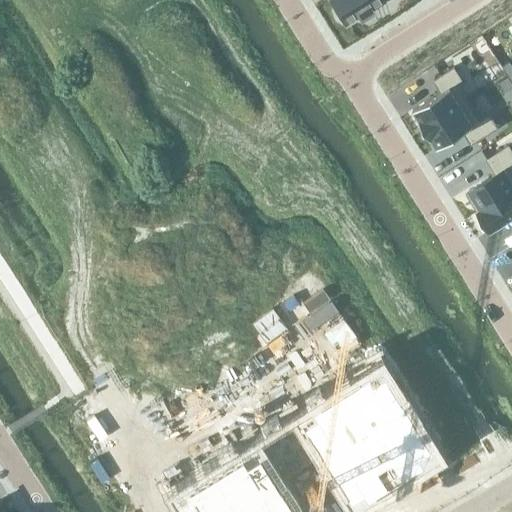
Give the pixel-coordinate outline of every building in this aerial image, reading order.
[(330,0),(345,22),(358,13),(360,16),(372,8),(371,5),(379,0),(330,0)] [(511,65),(509,61),(502,65),(509,76),(511,73),(511,65)] [(441,92),(414,109),(414,111),(415,110),(420,118),(419,119),(420,121),(419,121),(420,122),(421,122),(424,127),(423,128),(424,129),(425,128),(470,100),(459,82),(463,80),(455,67),(434,80),(441,92)] [(511,81),(508,76),(499,82),(505,92),(511,87),(511,81)] [(425,129),(425,130),(425,131),(426,130),(430,136),(429,136),(430,137),(431,138),(432,138),(438,146),(437,147),(438,148),(463,132),(472,145),(500,127),(490,113),(481,118),(470,100),(425,128),(425,129)] [(471,192),(468,194),(477,208),(480,206),(481,208),(479,209),(480,210),(511,189),(511,149),(509,145),(488,159),(497,172),(470,190),(471,192)] [(511,189),(480,210),(492,229),(511,216),(511,189)] [(387,356),(170,492),(182,511),(352,511),(447,453),(387,356)]
